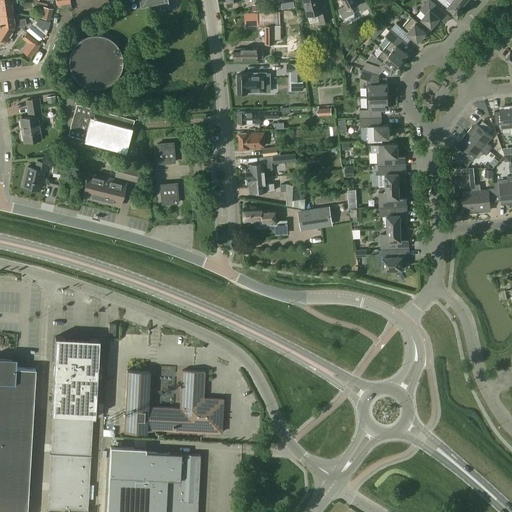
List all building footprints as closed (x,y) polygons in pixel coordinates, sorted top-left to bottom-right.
[(0,14),(14,12),(13,3),(18,3),(17,0),(8,0),(0,1),(0,14)] [(69,0),(55,0),(56,5),(61,4),(61,9),(71,8),(69,0)] [(139,0),(141,7),(159,3),(161,10),(170,8),(167,0),(139,0)] [(304,0),(309,15),(318,13),(320,23),(331,20),(326,0),(304,0)] [(355,13),(352,7),(358,4),(361,12),(370,8),(365,0),(342,0),(346,5),(338,9),(343,19),(355,13)] [(417,15),(422,19),(432,28),(440,18),(446,23),(451,17),(429,0),(428,0),(420,10),(421,10),(417,15)] [(467,0),(438,0),(459,17),(463,12),(460,9),(467,0)] [(293,1),(281,3),(282,9),(294,7),(293,1)] [(51,19),(53,8),(43,5),(40,17),(51,19)] [(25,19),(15,20),(14,12),(0,14),(0,24),(6,28),(7,26),(8,27),(9,27),(11,28),(11,29),(13,30),(16,27),(26,26),(25,19)] [(278,12),(259,12),(259,26),(265,26),(265,44),(274,44),(274,39),(281,39),(281,26),(278,26),(278,12)] [(258,14),(245,14),(245,24),(258,24),(258,14)] [(418,42),(426,32),(421,27),(423,25),(412,16),(402,28),(397,23),(392,29),(408,43),(413,37),(418,42)] [(0,38),(8,44),(11,40),(8,38),(13,30),(11,29),(11,28),(9,27),(8,27),(7,26),(6,28),(0,24),(0,38)] [(44,34),(32,24),(26,30),(38,40),(44,34)] [(407,44),(391,30),(386,36),(391,41),(383,50),(400,64),(408,54),(402,50),(407,44)] [(98,88),(103,87),(108,85),(113,82),(117,78),(119,73),(121,68),(122,63),(122,57),(121,52),(118,47),(115,43),(111,39),(106,37),(101,35),(96,35),(90,35),(85,37),(80,39),(76,43),(73,47),(71,52),(69,57),(69,62),(70,68),(72,73),(74,77),(78,81),(82,84),(87,87),(93,88),(98,88)] [(258,60),(258,59),(263,59),(263,51),(258,51),(258,49),(235,49),(235,60),(258,60)] [(347,58),(351,62),(358,54),(353,50),(347,58)] [(380,67),(381,65),(392,73),(400,64),(383,50),(377,57),(373,53),(366,61),(364,69),(377,73),(380,67)] [(303,64),(292,64),(293,80),(303,80),(303,64)] [(388,84),(374,84),(374,82),(377,75),(363,70),(361,77),(366,79),(367,97),(388,96),(388,84)] [(263,74),(237,74),(238,88),(238,92),(255,92),(257,93),(261,93),(262,92),(266,92),(266,85),(270,85),(270,74),(265,74),(263,74)] [(360,117),(382,116),(382,109),(389,109),(388,96),(367,97),(367,109),(360,109),(360,117)] [(25,100),(28,119),(21,120),(24,142),(40,140),(37,120),(42,119),(39,98),(25,100)] [(77,105),(68,137),(84,141),(83,143),(125,153),(131,129),(133,121),(123,118),(77,105)] [(495,124),(501,124),(502,129),(510,128),(510,134),(511,133),(511,105),(505,106),(505,108),(500,109),(500,111),(494,112),(495,124)] [(331,108),(318,108),(319,116),(331,115),(331,108)] [(270,111),(238,112),(238,123),(259,123),(259,119),(278,118),(278,111),(270,111)] [(382,118),(360,119),(361,140),(368,140),(368,141),(383,140),(383,138),(390,138),(389,125),(382,125),(382,118)] [(487,143),(492,136),(489,133),(492,129),(482,121),(479,125),(477,124),(474,128),(472,126),(467,133),(489,151),(492,147),(487,143)] [(260,140),(266,140),(265,132),(239,134),(240,150),(261,148),(260,140)] [(472,161),(475,157),(481,150),(486,154),(489,151),(467,133),(462,139),(463,140),(460,144),(465,149),(462,153),(472,161)] [(158,164),(175,163),(174,142),(156,143),(158,164)] [(378,163),(378,165),(406,164),(406,156),(398,157),(398,144),(385,145),(371,145),(372,163),(378,163)] [(277,147),(263,148),(263,156),(277,155),(277,147)] [(295,153),(273,156),(274,163),(274,164),(296,161),(296,159),(295,153)] [(45,172),(47,164),(36,162),(34,169),(27,168),(22,187),(37,191),(39,183),(40,183),(42,172),(45,172)] [(272,169),(272,162),(250,164),(251,171),(247,172),(248,178),(265,177),(265,170),(272,169)] [(140,168),(118,163),(114,176),(137,182),(140,168)] [(379,167),(379,174),(379,186),(386,186),(386,187),(399,186),(399,181),(406,181),(406,166),(379,167)] [(474,184),(475,184),(473,167),(461,168),(461,174),(469,174),(470,185),(474,184)] [(88,174),(82,198),(119,207),(125,183),(88,174)] [(511,204),(511,175),(507,176),(508,179),(497,180),(498,182),(494,183),(494,188),(495,195),(501,195),(502,203),(507,203),(507,205),(511,204)] [(265,177),(248,178),(248,185),(252,185),(253,192),(267,191),(275,190),(274,183),(266,184),(265,177)] [(161,205),(179,203),(177,182),(159,184),(161,205)] [(286,183),(286,198),(286,205),(305,208),(305,198),(300,198),(300,193),(300,184),(286,183)] [(478,213),(475,184),(474,184),(470,185),(470,192),(463,192),(464,212),(470,212),(470,214),(478,213)] [(475,184),(478,213),(486,212),(486,210),(491,210),(490,201),(495,200),(495,195),(494,188),(490,188),(489,190),(480,191),(480,184),(475,184)] [(380,206),(408,206),(407,198),(400,198),(399,186),(386,187),(386,192),(379,192),(380,206)] [(245,221),(256,220),(256,225),(258,227),(266,227),(268,225),(268,220),(276,219),(275,209),(263,210),(262,207),(244,208),(245,221)] [(388,228),(401,228),(401,223),(408,222),(407,207),(380,208),(380,216),(387,216),(388,228)] [(329,208),(299,212),(302,228),(331,224),(329,208)] [(409,247),(409,240),(401,240),(401,228),(388,228),(388,234),(381,234),(381,248),(409,247)] [(403,264),(410,264),(409,249),(382,250),(383,270),(403,269),(403,264)] [(50,404),(94,406),(96,364),(98,340),(54,337),(51,384),(50,404)] [(25,511),(34,369),(14,368),(15,358),(0,357),(0,511),(25,511)] [(221,432),(223,399),(203,398),(204,371),(182,370),(180,407),(147,406),(149,370),(126,370),(124,412),(123,412),(123,416),(124,416),(124,431),(146,432),(146,429),(221,432)] [(86,511),(92,417),(93,417),(94,406),(50,404),(50,415),(51,415),(45,511),(86,511)] [(106,511),(196,511),(198,501),(200,454),(145,452),(145,448),(110,447),(109,468),(109,473),(106,511)]
